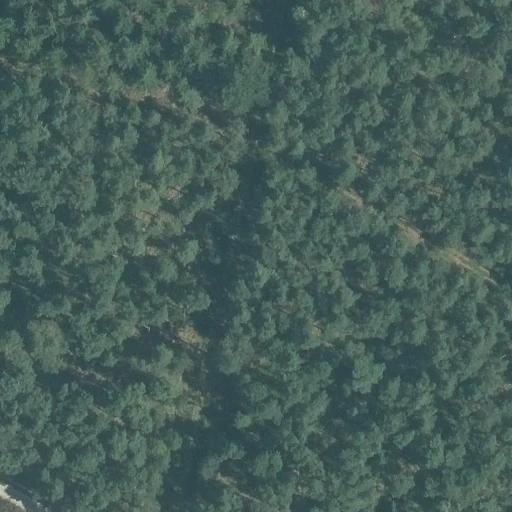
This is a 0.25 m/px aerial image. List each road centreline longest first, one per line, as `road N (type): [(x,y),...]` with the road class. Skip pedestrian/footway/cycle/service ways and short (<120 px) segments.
road 1 (track): [(170,511),(279,0)]
road 2 (track): [(511,285),(253,140)]
